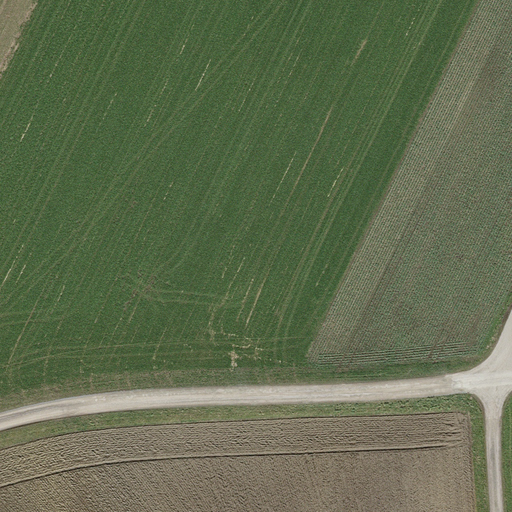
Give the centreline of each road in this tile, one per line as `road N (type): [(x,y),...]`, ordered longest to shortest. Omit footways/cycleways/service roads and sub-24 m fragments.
road 1 (unclassified): [(0,420),(128,394),(511,373)]
road 2 (track): [(510,511),(501,373),(511,351)]
